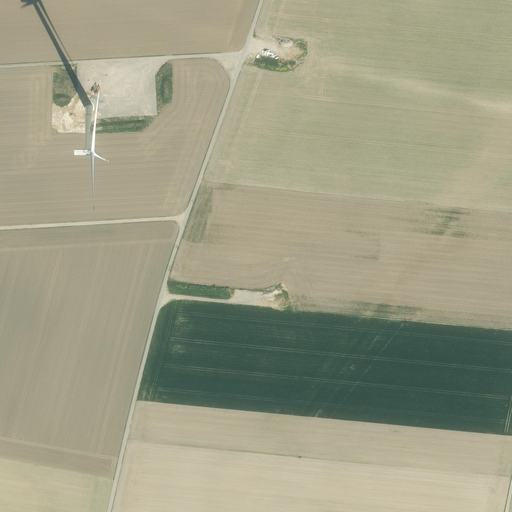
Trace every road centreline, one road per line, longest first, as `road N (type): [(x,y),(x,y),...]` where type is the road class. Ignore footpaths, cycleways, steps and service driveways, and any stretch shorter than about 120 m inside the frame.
road 1 (unclassified): [(245,57),(173,257),(110,511)]
road 2 (unclassified): [(0,68),(245,57)]
road 3 (track): [(0,228),(189,216)]
